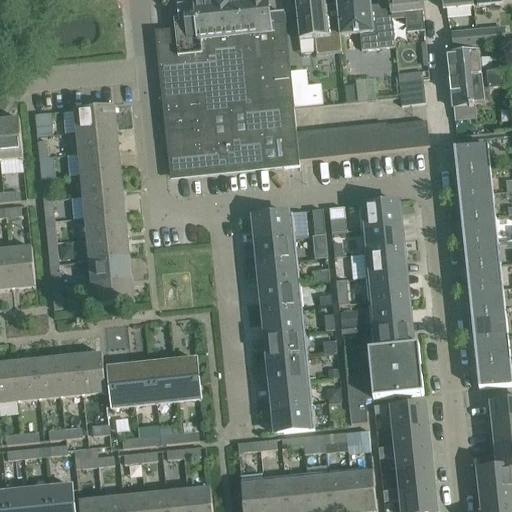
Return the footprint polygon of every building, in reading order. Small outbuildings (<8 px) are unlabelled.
[(299,162),(297,136),(294,101),(285,15),(270,16),(267,0),(231,0),(194,4),(194,5),(178,6),(180,20),(175,21),(176,30),(155,32),(167,147),(169,147),(172,178),(183,176),(183,178),(200,176),(199,172),(208,172),(208,176),(209,176),(209,174),(287,166),(287,165),(298,164),(299,168),(300,168),(299,162)] [(341,37),(339,19),(327,21),(325,0),(295,0),(299,41),(314,40),(316,57),(343,54),(341,37)] [(341,37),(360,35),(362,52),(395,49),(391,18),(387,18),(386,6),(370,7),(369,0),(337,0),(339,19),(341,37)] [(423,11),(422,1),(421,0),(389,0),(391,15),(405,13),(407,33),(423,32),(421,11),(423,11)] [(474,7),(473,0),(441,0),(443,10),(474,7)] [(477,33),(478,47),(507,43),(506,29),(477,33)] [(478,47),(477,33),(452,35),(454,49),(478,47)] [(488,78),(487,75),(481,76),(479,52),(447,55),(450,82),(488,78)] [(494,75),(510,73),(508,57),(492,59),(494,75)] [(398,73),(399,84),(423,81),(422,70),(398,73)] [(494,75),(487,75),(488,78),(450,82),(453,109),(485,105),(485,104),(485,103),(491,102),(489,91),(511,89),(510,73),(494,75)] [(423,81),(399,84),(400,96),(424,93),(423,81)] [(357,88),(345,89),(347,105),(359,104),(357,88)] [(295,90),(297,104),(313,102),(311,89),(295,90)] [(424,93),(400,96),(402,108),(411,107),(426,105),(424,93)] [(77,135),(117,131),(114,110),(115,110),(115,108),(74,112),(74,114),(75,114),(77,135)] [(46,132),(44,116),(44,115),(35,116),(36,133),(46,132)] [(0,122),(0,158),(0,162),(21,160),(21,161),(23,160),(19,119),(17,119),(17,120),(0,122)] [(427,123),(398,126),(400,139),(428,135),(427,123)] [(388,153),(386,125),(373,127),(376,154),(388,153)] [(400,139),(398,126),(387,127),(387,125),(386,125),(388,153),(401,151),(400,139)] [(373,127),(360,128),(363,155),(376,154),(373,127)] [(363,155),(360,128),(348,130),(351,157),(363,155)] [(348,130),(335,131),(338,158),(351,157),(348,130)] [(117,131),(77,135),(79,156),(119,152),(117,131)] [(335,131),(323,133),(326,159),(338,158),(335,131)] [(326,159),(323,133),(310,134),(313,161),(326,159)] [(313,161),(310,134),(297,136),(299,162),(313,161)] [(430,148),(428,135),(400,139),(401,151),(430,148)] [(39,160),(48,159),(47,143),(38,143),(39,160)] [(457,174),(490,171),(488,147),(454,150),(457,174)] [(119,152),(79,156),(81,178),(121,174),(119,152)] [(48,159),(39,160),(41,176),(50,176),(48,159)] [(490,171),(457,174),(459,198),(493,195),(490,171)] [(121,174),(81,178),(84,199),(123,195),(121,174)] [(43,203),(53,202),(51,186),(42,186),(43,203)] [(3,195),(4,204),(21,202),(20,193),(3,195)] [(125,217),(123,195),(84,199),(86,220),(125,217)] [(495,219),(493,195),(459,198),(462,222),(495,219)] [(54,219),(53,202),(43,203),(45,220),(54,219)] [(402,229),(401,215),(399,204),(360,208),(362,232),(402,229)] [(22,208),(5,210),(6,219),(23,218),(22,208)] [(345,209),(329,211),(330,222),(346,220),(345,209)] [(312,213),(315,237),(326,236),(323,212),(312,213)] [(255,243),(295,240),(293,215),(253,219),(255,243)] [(125,217),(86,220),(88,242),(127,238),(125,217)] [(498,243),(495,219),(462,222),(464,246),(498,243)] [(48,246),(57,245),(55,229),(46,229),(48,246)] [(404,252),(402,229),(362,232),(364,256),(404,252)] [(127,238),(88,242),(90,263),(129,260),(127,238)] [(295,240),(255,243),(258,267),(298,263),(295,240)] [(500,267),(498,243),(464,246),(467,270),(500,267)] [(58,262),(57,245),(48,246),(49,263),(58,262)] [(341,246),(333,247),(334,260),(342,259),(341,246)] [(328,260),(327,248),(318,249),(319,261),(328,260)] [(9,252),(13,291),(33,289),(34,290),(36,290),(32,249),(30,249),(30,250),(9,252)] [(0,292),(13,291),(9,252),(0,252),(0,292)] [(407,276),(404,252),(364,256),(367,280),(407,276)] [(131,281),(129,260),(90,263),(92,285),(131,281)] [(300,287),(298,263),(258,267),(260,291),(300,287)] [(503,291),(500,267),(467,270),(469,294),(503,291)] [(330,284),(329,271),(321,272),(322,285),(330,284)] [(52,289),(62,288),(59,272),(50,273),(52,289)] [(407,276),(367,280),(369,304),(409,300),(407,276)] [(131,281),(92,285),(94,305),(93,305),(93,308),(135,304),(135,301),(133,302),(131,281)] [(336,283),(339,307),(349,306),(346,282),(336,283)] [(300,287),(260,291),(263,315),(303,311),(300,287)] [(62,288),(52,289),(54,311),(64,310),(62,290),(62,288)] [(503,291),(469,294),(472,318),(505,315),(503,291)] [(319,299),(320,309),(332,308),(331,298),(319,299)] [(411,324),(409,300),(369,304),(371,328),(411,324)] [(303,311),(263,315),(265,339),(305,335),(303,311)] [(505,315),(472,318),(474,342),(508,339),(505,315)] [(354,316),(340,317),(341,331),(351,330),(355,330),(354,316)] [(335,332),(333,317),(323,318),(325,333),(335,332)] [(411,324),(371,328),(375,363),(370,364),(371,376),(346,378),(351,427),(368,425),(366,402),(373,401),(376,401),(424,396),(422,378),(420,365),(421,365),(419,347),(414,347),(411,324)] [(341,331),(342,340),(352,339),(351,330),(341,331)] [(308,359),(305,335),(265,339),(268,363),(308,359)] [(510,363),(508,339),(474,342),(477,366),(510,363)] [(336,343),(323,345),(324,357),(337,356),(336,343)] [(100,356),(79,358),(83,397),(103,395),(104,397),(106,396),(102,355),(100,355),(100,356)] [(83,397),(79,358),(57,361),(62,400),(83,397)] [(308,359),(268,363),(270,387),(310,383),(308,359)] [(57,361),(36,363),(40,402),(62,400),(57,361)] [(195,362),(174,365),(178,404),(199,402),(199,403),(202,402),(197,361),(195,361),(195,362)] [(40,402),(36,363),(15,365),(19,404),(40,402)] [(511,377),(510,363),(477,366),(479,390),(511,387),(511,377)] [(0,406),(19,404),(15,365),(0,366),(0,406)] [(178,404),(174,365),(153,367),(157,406),(178,404)] [(153,367),(131,369),(135,408),(157,406),(153,367)] [(135,408),(131,369),(111,371),(111,370),(108,370),(113,412),(115,411),(115,410),(135,408)] [(338,372),(328,373),(329,381),(339,380),(338,372)] [(313,407),(310,383),(270,387),(273,411),(313,407)] [(343,403),(341,389),(328,390),(330,405),(343,403)] [(511,403),(491,406),(493,428),(511,425),(511,403)] [(343,406),(331,407),(332,423),(345,421),(343,406)] [(384,406),(372,408),(373,416),(385,414),(384,406)] [(391,410),(393,432),(429,428),(426,406),(391,410)] [(315,431),(313,407),(273,411),(275,435),(315,431)] [(511,425),(493,428),(495,449),(511,447),(511,425)] [(429,428),(393,432),(395,448),(396,454),(431,450),(429,428)] [(110,429),(86,432),(87,440),(110,437),(110,429)] [(87,440),(86,432),(65,434),(66,442),(87,440)] [(347,444),(348,455),(371,453),(369,432),(346,435),(347,444)] [(66,442),(65,434),(50,436),(51,444),(66,442)] [(346,435),(329,436),(330,446),(347,444),(346,435)] [(22,439),(23,447),(39,446),(38,437),(22,439)] [(200,437),(182,439),(183,447),(201,445),(200,437)] [(304,448),(320,447),(319,437),(303,439),(304,448)] [(23,447),(22,439),(6,440),(7,449),(23,447)] [(183,447),(182,439),(167,441),(167,449),(183,447)] [(304,448),(303,439),(286,441),(287,450),(304,448)] [(157,442),(139,444),(139,449),(140,452),(158,450),(157,442)] [(261,453),(277,451),(276,442),(260,443),(261,453)] [(260,443),(243,445),(244,454),(261,453),(260,443)] [(139,449),(139,444),(124,445),(125,453),(140,452),(139,449)] [(478,472),(478,473),(511,469),(511,447),(495,449),(498,470),(478,472)] [(388,460),(396,459),(396,454),(395,448),(387,449),(388,460)] [(45,451),(46,458),(69,456),(68,449),(45,451)] [(380,460),(388,460),(387,449),(378,450),(380,460)] [(202,450),(184,452),(185,460),(202,459),(202,450)] [(431,450),(396,454),(396,459),(398,475),(433,471),(431,450)] [(46,458),(45,451),(24,453),(24,460),(26,460),(27,465),(39,464),(39,459),(46,458)] [(185,460),(184,452),(167,454),(168,462),(185,460)] [(24,460),(24,453),(8,455),(9,462),(24,460)] [(141,456),(142,465),(159,463),(158,455),(141,456)] [(142,465),(141,456),(128,458),(129,466),(142,465)] [(98,459),(99,468),(109,467),(108,458),(98,459)] [(99,468),(98,459),(76,462),(77,471),(99,468)] [(511,469),(478,473),(480,494),(511,491),(511,469)] [(433,471),(398,475),(400,491),(400,497),(435,493),(433,471)] [(350,477),(353,511),(377,511),(373,473),(370,474),(371,475),(350,477)] [(353,511),(350,477),(328,479),(331,511),(353,511)] [(331,511),(328,479),(307,481),(310,511),(331,511)] [(310,511),(307,481),(285,483),(288,511),(310,511)] [(288,511),(285,483),(264,485),(266,511),(288,511)] [(166,486),(167,495),(168,511),(190,511),(188,493),(187,484),(166,486)] [(266,511),(264,485),(244,488),(244,487),(241,487),(243,511),(266,511)] [(70,489),(49,491),(51,511),(75,511),(73,487),(70,488),(70,489)] [(208,491),(188,493),(190,511),(213,511),(211,490),(208,490),(208,491)] [(51,511),(49,491),(28,493),(29,511),(51,511)] [(401,502),(400,497),(400,491),(391,492),(392,503),(401,502)] [(511,511),(511,491),(480,494),(481,511),(511,511)] [(384,504),(392,503),(391,492),(383,493),(384,504)] [(29,511),(28,493),(6,495),(7,511),(29,511)] [(437,511),(435,493),(400,497),(401,502),(401,511),(437,511)] [(168,511),(167,495),(145,497),(146,511),(168,511)] [(146,511),(145,497),(123,500),(124,511),(146,511)] [(124,511),(123,500),(102,502),(103,511),(124,511)] [(103,511),(102,502),(82,504),(81,503),(79,503),(79,511),(103,511)]
